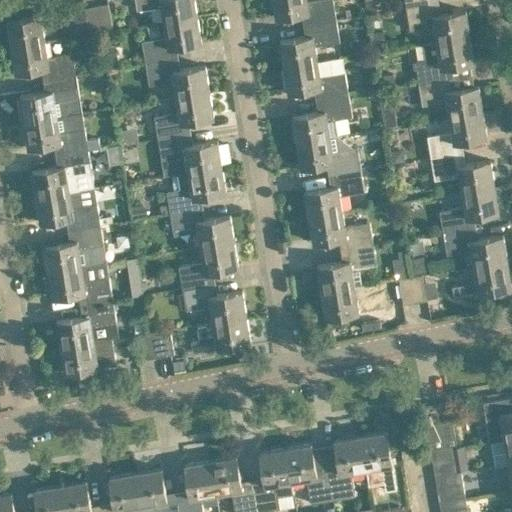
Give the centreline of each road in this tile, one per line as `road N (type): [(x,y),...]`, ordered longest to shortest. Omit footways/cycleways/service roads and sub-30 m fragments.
road 1 (residential): [(289,365),(232,0)]
road 2 (residential): [(20,422),(289,365)]
road 3 (residential): [(289,365),(511,319)]
